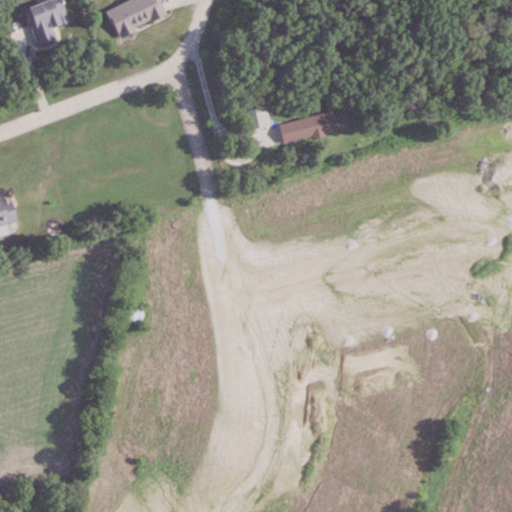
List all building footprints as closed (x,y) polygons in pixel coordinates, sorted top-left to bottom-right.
[(57,39),(53,26),(67,22),(59,0),(39,0),(24,5),(36,45),(57,39)] [(155,0),(123,0),(106,8),(117,36),(163,17),(155,0)] [(331,110),(278,123),(283,144),(336,131),(331,110)] [(0,195),(0,228),(16,225),(9,193),(0,195)] [(142,324),(145,310),(130,306),(127,321),(142,324)]
